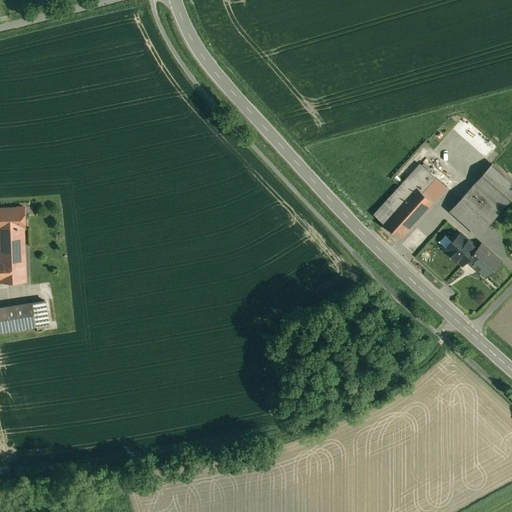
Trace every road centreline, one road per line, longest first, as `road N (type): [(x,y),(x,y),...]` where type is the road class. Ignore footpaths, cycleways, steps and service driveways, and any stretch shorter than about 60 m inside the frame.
road 1 (secondary): [(177,0),(224,83),(364,236),(511,369)]
road 2 (unclassified): [(0,30),(119,0)]
